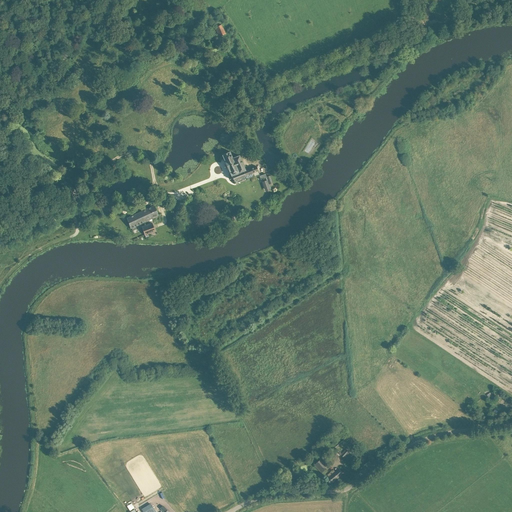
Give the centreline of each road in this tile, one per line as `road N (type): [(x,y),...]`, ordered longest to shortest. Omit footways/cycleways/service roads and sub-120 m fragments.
road 1 (track): [(276,493),(208,353),(336,272),(335,201)]
road 2 (unclassified): [(228,511),(276,493),(348,488),(436,435),(511,424)]
road 3 (track): [(335,201),(433,91),(471,71),(511,64)]
road 4 (track): [(0,133),(60,185),(139,150),(165,195),(159,198)]
road 5 (track): [(411,23),(254,97)]
road 6 (track): [(0,109),(36,88),(78,35),(106,22)]
